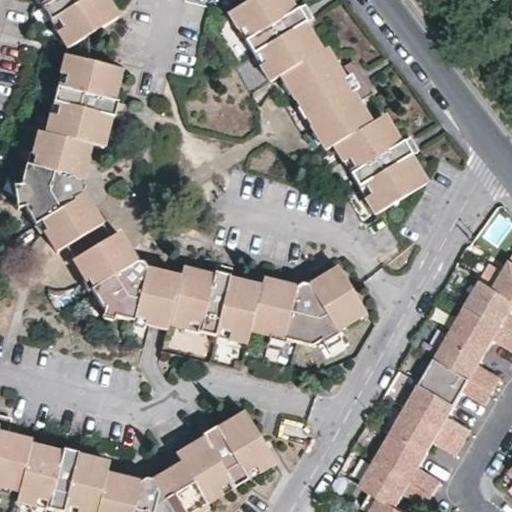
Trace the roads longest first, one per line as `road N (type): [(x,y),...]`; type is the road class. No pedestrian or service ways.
road 1 (residential): [(401,308),(346,235),(234,203),(200,207),(125,190),(145,107)]
road 2 (residential): [(0,377),(125,410),(150,408),(214,380),(342,417)]
road 3 (residential): [(385,0),(499,155)]
road 4 (residential): [(401,308),(499,155)]
road 5 (residential): [(492,511),(478,500),(474,474),(511,403)]
road 6 (residential): [(342,417),(401,308)]
